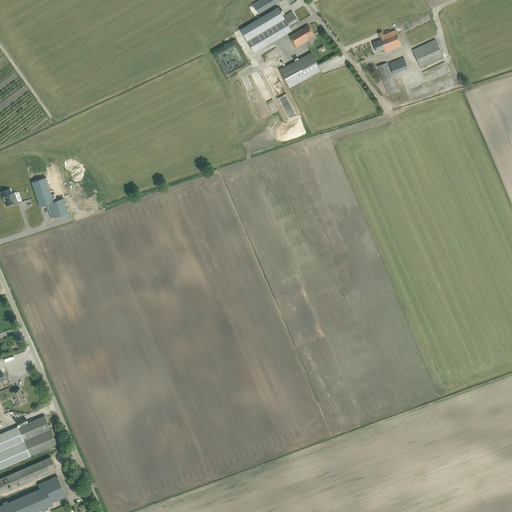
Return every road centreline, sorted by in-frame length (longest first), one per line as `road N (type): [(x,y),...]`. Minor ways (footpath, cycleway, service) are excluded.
road 1 (unclassified): [(101,511),(0,273)]
road 2 (unclassified): [(385,107),(305,0)]
road 3 (track): [(511,74),(392,112),(385,107)]
